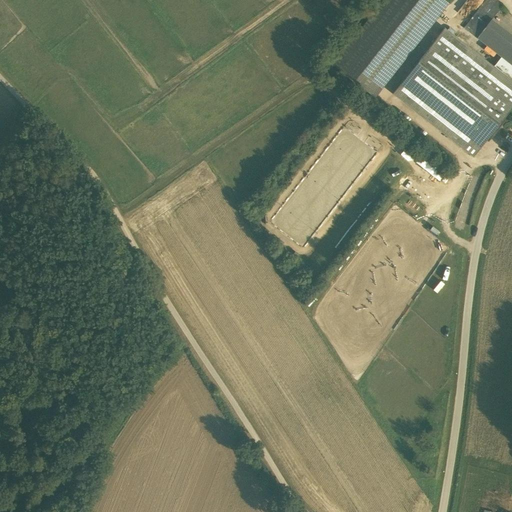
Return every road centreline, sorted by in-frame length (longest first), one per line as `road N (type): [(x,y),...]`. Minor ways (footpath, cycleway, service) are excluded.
road 1 (track): [(0,78),(92,175),(304,511)]
road 2 (residential): [(441,511),(470,284),(496,182),(511,157)]
road 3 (track): [(117,216),(297,87),(318,83)]
